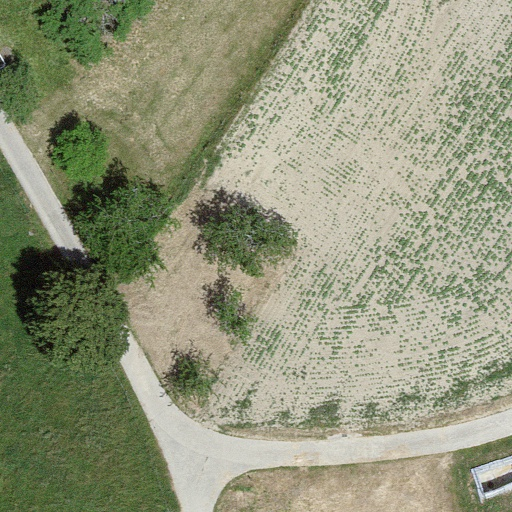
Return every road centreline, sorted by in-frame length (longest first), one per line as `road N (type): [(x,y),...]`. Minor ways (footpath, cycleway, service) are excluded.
road 1 (residential): [(193,452),(0,125)]
road 2 (track): [(511,413),(486,431),(385,452),(193,452)]
